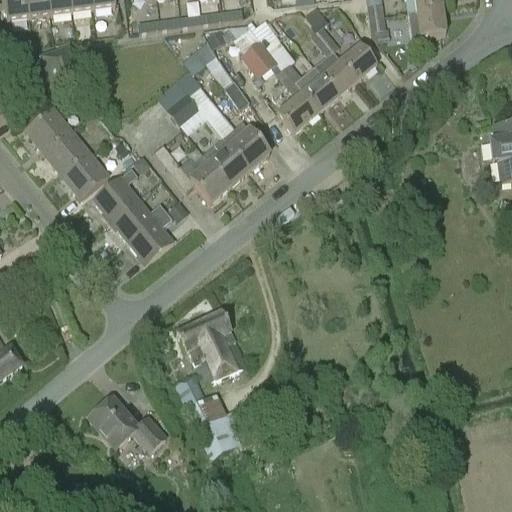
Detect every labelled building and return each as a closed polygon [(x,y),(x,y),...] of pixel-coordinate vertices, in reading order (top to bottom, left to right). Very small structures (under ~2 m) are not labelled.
[(6,27),(26,25),(22,0),(0,0),(0,16),(4,16),(6,27)] [(22,0),(26,25),(48,22),(45,0),(22,0)] [(45,0),(48,22),(70,19),(67,0),(45,0)] [(67,0),(70,19),(91,17),(88,0),(67,0)] [(114,13),(112,0),(88,0),(91,17),(114,13)] [(303,11),(301,0),(292,0),(294,12),(303,11)] [(301,0),(303,11),(328,7),(327,0),(301,0)] [(412,0),(415,17),(441,14),(439,0),(412,0)] [(367,23),(383,21),(382,9),(366,12),(367,23)] [(418,43),(445,40),(441,14),(415,17),(418,43)] [(241,15),(219,19),(221,28),(242,25),(241,15)] [(219,19),(199,21),(201,31),(221,28),(219,19)] [(201,31),(199,21),(179,24),(181,34),(201,31)] [(385,36),(383,21),(367,23),(369,38),(385,36)] [(179,24),(158,27),(160,37),(181,34),(179,24)] [(247,31),(302,99),(309,93),(273,49),(278,46),(263,26),(254,33),(249,27),(246,30),(247,31)] [(160,37),(158,27),(137,30),(138,39),(160,37)] [(294,105),(302,99),(247,31),(227,34),(234,44),(231,46),(242,61),(238,63),(256,85),(269,75),(294,105)] [(321,33),(310,43),(318,53),(330,44),(321,33)] [(326,64),(332,59),(338,54),(330,44),(318,53),(326,64)] [(239,117),(248,110),(232,88),(204,47),(201,49),(202,50),(180,67),(192,81),(204,71),(223,95),(239,117)] [(359,52),(339,68),(356,87),(375,71),(359,52)] [(47,82),(43,83),(48,96),(76,87),(66,55),(41,63),(47,82)] [(356,87),(339,68),(321,83),(338,103),(356,87)] [(309,93),(302,99),(318,119),(338,103),(321,83),(309,93)] [(292,141),(318,119),(302,99),(294,105),(276,121),(292,141)] [(179,133),(198,117),(186,101),(166,117),(179,133)] [(23,137),(42,161),(70,136),(52,113),(23,137)] [(248,136),(242,128),(222,145),(228,152),(249,177),(269,161),(248,136)] [(511,128),(491,131),(499,190),(511,188),(511,128)] [(42,161),(60,183),(89,159),(70,136),(42,161)] [(213,152),(202,161),(230,194),(249,177),(228,152),(222,145),(213,152)] [(184,199),(194,191),(210,211),(230,194),(202,161),(192,169),(188,165),(179,172),(162,151),(152,159),(184,199)] [(79,206),(108,183),(89,159),(60,183),(79,206)] [(119,183),(91,206),(108,227),(138,206),(126,191),(136,183),(130,175),(119,183)] [(336,195),(328,201),(334,210),(343,203),(336,195)] [(108,227),(126,248),(166,217),(160,210),(148,219),(138,206),(108,227)] [(166,217),(126,248),(144,271),(172,249),(161,235),(171,225),(166,217)] [(245,375),(219,320),(174,341),(183,361),(186,360),(203,395),(245,375)] [(0,386),(21,371),(10,353),(4,357),(0,349),(0,386)] [(205,406),(195,382),(173,393),(210,467),(237,455),(238,459),(260,449),(243,412),(225,421),(215,401),(205,406)] [(112,406),(88,426),(114,455),(131,440),(148,459),(165,445),(148,425),(136,434),(112,406)] [(23,441),(17,451),(41,465),(47,456),(23,441)] [(67,469),(47,456),(41,465),(62,478),(67,469)]
